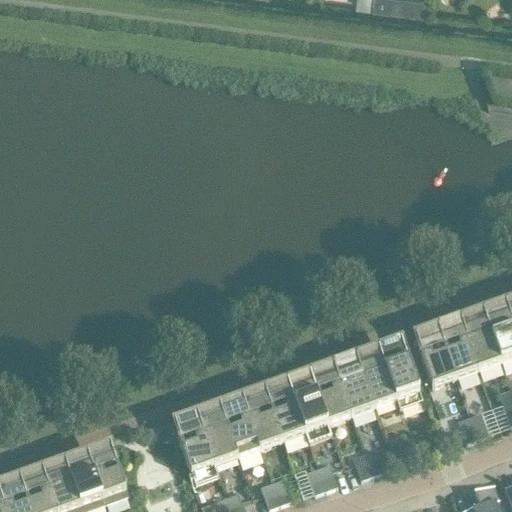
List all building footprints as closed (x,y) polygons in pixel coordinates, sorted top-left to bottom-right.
[(511,364),(511,329),(509,320),(486,328),(501,369),(511,364)] [(501,369),(486,328),(463,336),(478,377),(501,369)] [(478,377),(463,336),(441,344),(456,385),(478,377)] [(456,385),(441,344),(417,353),(432,394),(456,385)] [(400,416),(423,407),(405,357),(359,374),(374,415),(396,407),(400,416)] [(374,415),(359,374),(336,382),(351,423),(374,415)] [(351,423),(336,382),(313,390),(328,431),(351,423)] [(331,441),(328,431),(313,390),(291,398),(309,449),(331,441)] [(309,449),(291,398),(268,406),(283,447),(305,439),(309,449)] [(283,447),(268,406),(245,415),(260,456),(283,447)] [(511,431),(511,406),(502,410),(510,432),(511,431)] [(260,456),(245,415),(223,423),(238,464),(260,456)] [(489,442),(481,419),(469,424),(478,446),(489,442)] [(238,464),(223,423),(200,431),(215,472),(238,464)] [(478,446),(469,424),(458,428),(466,450),(478,446)] [(215,472),(200,431),(177,439),(195,492),(219,483),(215,472)] [(430,464),(422,442),(410,446),(418,468),(430,464)] [(418,468),(410,446),(399,450),(407,472),(418,468)] [(384,479),(376,456),(364,460),(373,483),(384,479)] [(373,483),(364,460),(353,464),(361,487),(373,483)] [(129,503),(114,462),(91,470),(105,511),(129,503)] [(103,511),(105,511),(91,470),(68,478),(80,511),(103,511)] [(338,493),(330,470),(318,475),(326,498),(338,493)] [(326,498),(318,475),(306,479),(314,502),(326,498)] [(80,511),(68,478),(46,486),(54,511),(80,511)] [(292,508),(284,485),(272,489),(280,511),(292,508)] [(54,511),(46,486),(23,495),(29,511),(54,511)] [(280,511),(272,489),(261,494),(267,511),(280,511)] [(497,511),(496,508),(500,507),(494,492),(474,499),(479,511),(497,511)] [(29,511),(23,495),(0,503),(3,511),(29,511)] [(242,511),(238,500),(226,504),(229,511),(242,511)]
